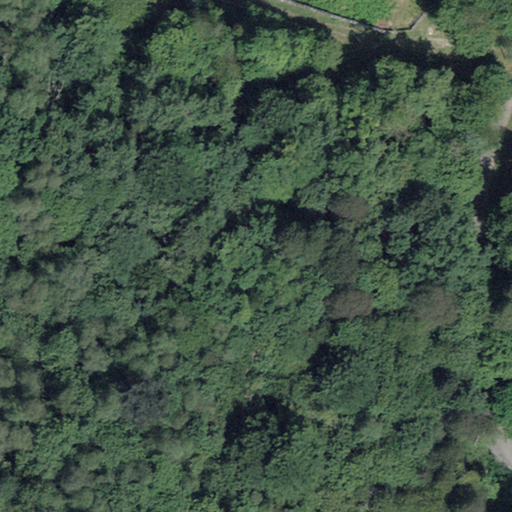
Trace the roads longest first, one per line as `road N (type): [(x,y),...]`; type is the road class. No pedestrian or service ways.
road 1 (residential): [(511,451),(491,421),(475,343),(475,203),(511,83)]
road 2 (track): [(204,0),(251,76),(271,82),(407,44),(511,46)]
road 3 (track): [(84,0),(117,36),(146,42),(156,0)]
